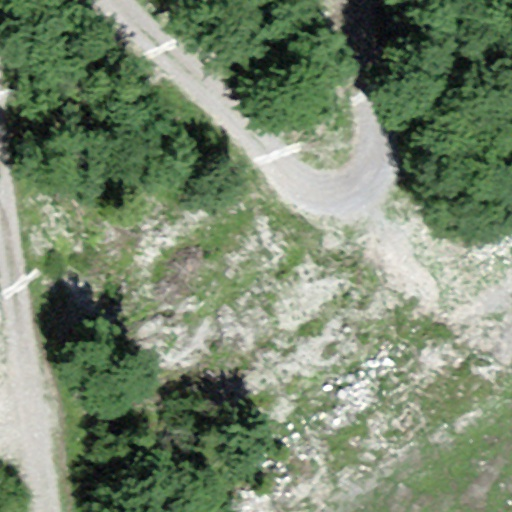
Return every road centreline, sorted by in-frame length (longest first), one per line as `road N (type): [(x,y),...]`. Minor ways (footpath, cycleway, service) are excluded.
road 1 (track): [(113,0),(222,114),(304,184),(383,197),(400,0)]
road 2 (track): [(57,511),(0,141)]
